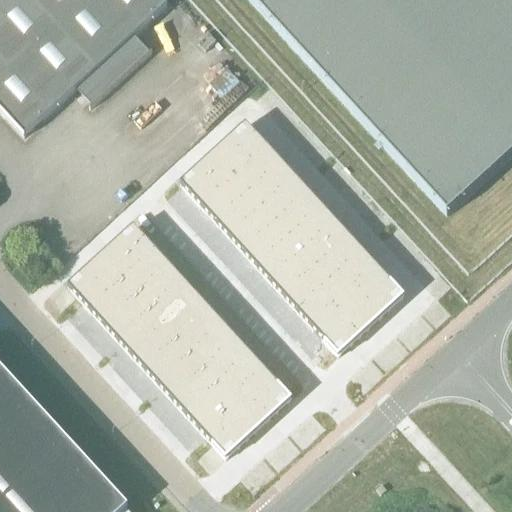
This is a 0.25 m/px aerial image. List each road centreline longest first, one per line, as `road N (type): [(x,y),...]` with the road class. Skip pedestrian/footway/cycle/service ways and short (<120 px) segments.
road 1 (unclassified): [(29,190),(155,82),(194,119),(73,243)]
road 2 (unclassified): [(203,511),(0,294)]
road 3 (unclassified): [(456,348),(280,511)]
